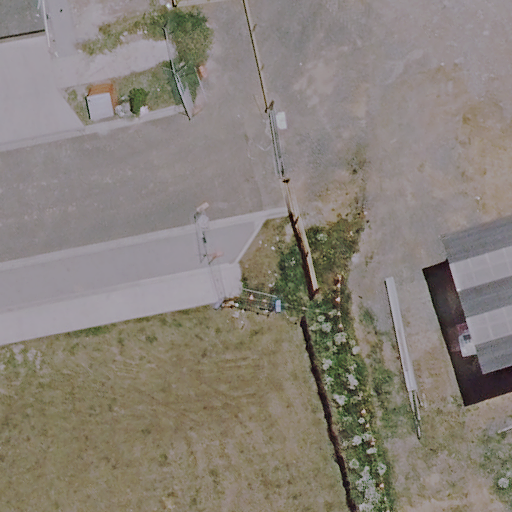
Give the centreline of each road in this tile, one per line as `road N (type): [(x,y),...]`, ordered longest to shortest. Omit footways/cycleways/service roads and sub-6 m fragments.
road 1 (unknown): [(511,81),(234,148)]
road 2 (residential): [(234,148),(0,206)]
